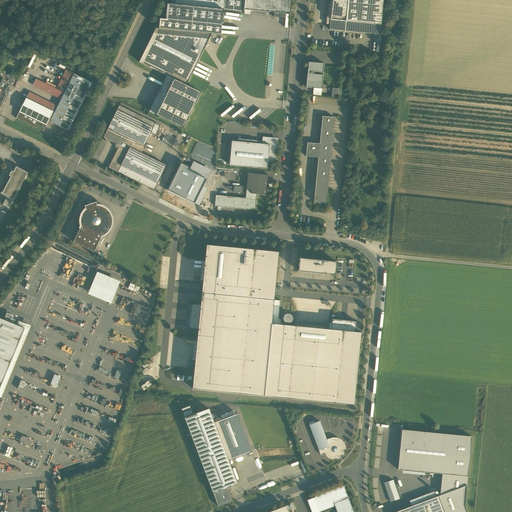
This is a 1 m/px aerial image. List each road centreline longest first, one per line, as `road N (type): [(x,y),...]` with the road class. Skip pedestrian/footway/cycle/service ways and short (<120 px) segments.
road 1 (residential): [(354,467),(361,460),(377,271),(352,244),(279,235)]
road 2 (track): [(386,255),(412,0)]
road 3 (unknown): [(335,215),(342,115),(328,108),(312,113),(303,158),(308,209),(325,214)]
road 4 (residential): [(279,235),(302,0)]
road 5 (residential): [(279,235),(205,227),(72,163)]
road 6 (residential): [(72,163),(150,0)]
road 7 (track): [(511,268),(367,253)]
road 8 (residential): [(72,163),(40,227),(0,279)]
road 9 (residential): [(237,511),(354,467)]
